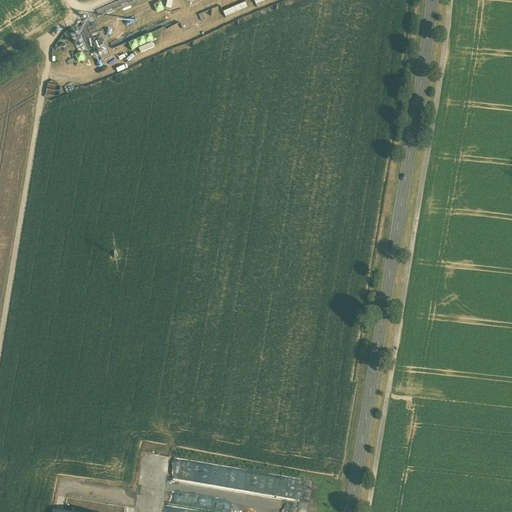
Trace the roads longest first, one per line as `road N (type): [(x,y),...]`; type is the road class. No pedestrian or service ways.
road 1 (track): [(368,511),(449,0)]
road 2 (tertiary): [(431,0),(351,511)]
road 3 (track): [(51,32),(0,338)]
road 4 (track): [(0,65),(111,0)]
